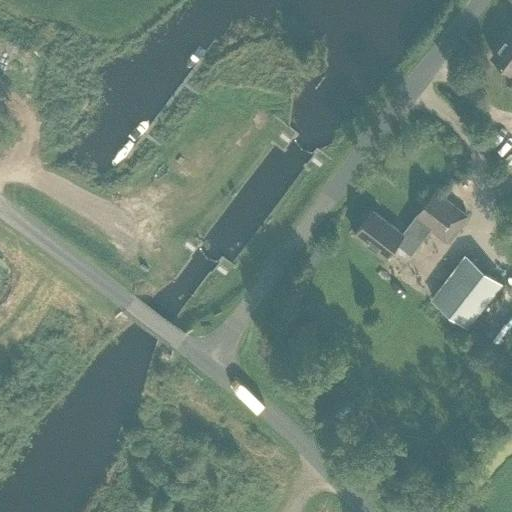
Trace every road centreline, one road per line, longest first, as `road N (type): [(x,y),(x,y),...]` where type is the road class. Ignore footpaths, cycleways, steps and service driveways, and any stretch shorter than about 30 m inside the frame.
road 1 (unclassified): [(209,364),(480,0)]
road 2 (unclassified): [(0,207),(209,364)]
road 3 (unclassified): [(365,511),(285,424),(209,364)]
road 4 (unknown): [(407,96),(462,155),(477,242)]
